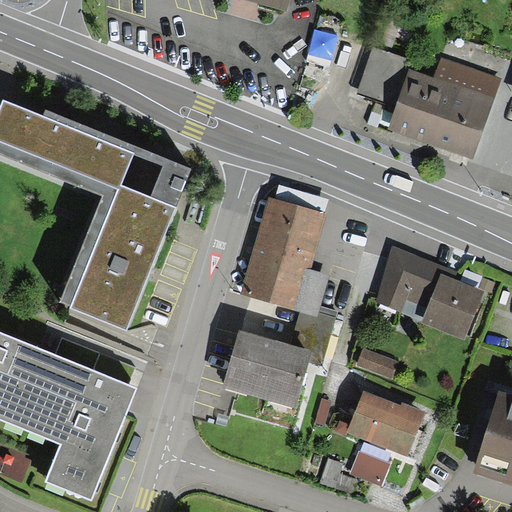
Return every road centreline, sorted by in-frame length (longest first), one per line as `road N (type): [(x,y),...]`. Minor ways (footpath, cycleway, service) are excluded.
road 1 (residential): [(164,453),(258,134)]
road 2 (primary): [(487,228),(258,134)]
road 3 (primary): [(258,134),(51,52)]
road 4 (residential): [(164,453),(351,511)]
road 5 (unknown): [(411,197),(337,362)]
